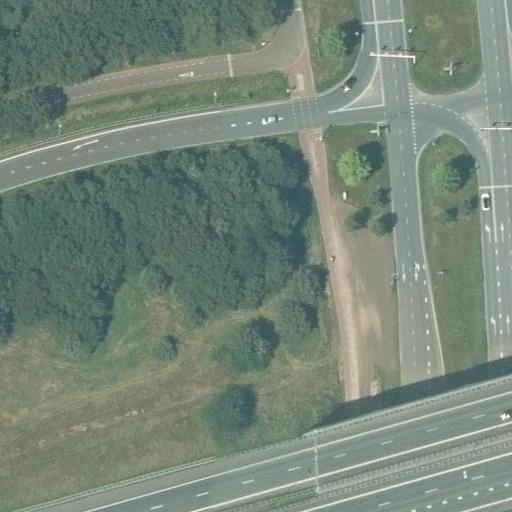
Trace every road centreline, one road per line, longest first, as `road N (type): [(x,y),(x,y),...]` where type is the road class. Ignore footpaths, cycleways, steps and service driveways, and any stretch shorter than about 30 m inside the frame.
road 1 (motorway): [(397,108),(165,143),(0,184)]
road 2 (secondary): [(397,108),(427,511)]
road 3 (motorway): [(511,409),(146,511)]
road 4 (unclassified): [(0,123),(115,89),(296,63)]
road 5 (motorway): [(359,511),(511,467)]
road 6 (secondary): [(511,245),(500,96)]
